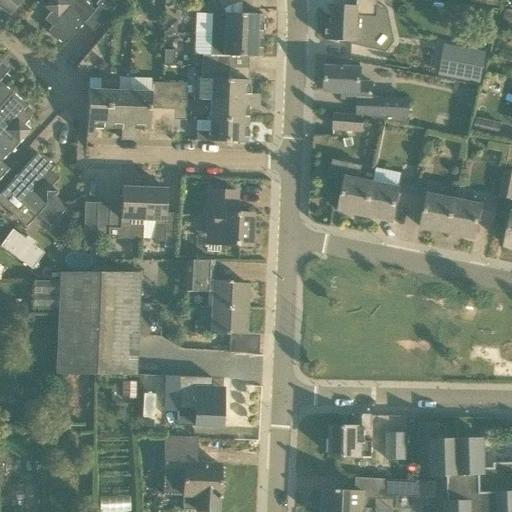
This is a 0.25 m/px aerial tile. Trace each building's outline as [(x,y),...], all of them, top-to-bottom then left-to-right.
[(22,2),(19,0),(0,0),(0,6),(10,15),(22,2)] [(64,45),(84,23),(95,11),(82,0),(50,0),(44,7),(50,13),(44,20),(55,30),(51,34),(64,45)] [(98,7),(107,15),(116,5),(110,0),(99,0),(95,5),(98,7)] [(107,15),(106,16),(115,24),(131,7),(122,0),(120,0),(116,5),(107,15)] [(211,34),(261,36),(261,15),(241,14),(241,2),(243,1),(242,0),(214,0),(205,3),(209,14),(211,14),(211,34)] [(333,5),(333,6),(332,24),(327,24),(326,41),(357,42),(358,15),(377,17),(378,0),(357,0),(357,6),(333,5)] [(88,79),(110,53),(111,32),(108,29),(75,67),(88,79)] [(260,57),(261,36),(211,34),(210,55),(202,55),(202,67),(228,68),(228,56),(260,57)] [(452,46),(446,77),(480,83),(486,52),(452,46)] [(164,50),(164,65),(174,65),(174,50),(164,50)] [(227,80),(228,68),(202,67),(201,79),(211,80),(210,100),(258,102),(258,95),(248,94),(248,80),(227,80)] [(361,68),(326,67),(325,92),(344,93),(343,99),(359,99),(358,116),(364,116),(408,126),(409,100),(372,99),(373,83),(361,82),(361,68)] [(107,128),(109,78),(100,77),(99,91),(87,90),(86,138),(94,138),(94,127),(107,128)] [(127,139),(129,91),(117,91),(118,78),(109,78),(107,128),(121,128),(120,139),(127,139)] [(161,109),(162,83),(150,82),(150,92),(129,91),(127,139),(135,140),(135,129),(149,129),(150,108),(161,109)] [(173,109),(174,83),(162,83),(161,109),(173,109)] [(174,83),(173,109),(186,109),(186,83),(174,83)] [(0,104),(11,92),(2,84),(0,86),(0,104)] [(0,162),(8,153),(9,154),(30,130),(24,125),(30,118),(23,111),(19,108),(23,103),(11,92),(0,104),(0,162)] [(258,109),(258,102),(210,100),(210,121),(247,122),(247,109),(258,109)] [(364,116),(358,116),(334,114),(333,130),(363,132),(364,116)] [(501,123),(479,117),(476,131),(498,136),(501,123)] [(246,143),(247,122),(210,121),(209,132),(196,132),(196,141),(209,141),(209,142),(246,143)] [(50,164),(37,153),(0,193),(0,200),(3,204),(12,195),(50,228),(65,209),(52,198),(57,192),(51,187),(59,178),(47,168),(50,164)] [(359,179),(362,166),(333,160),(329,178),(346,181),(340,212),(366,217),(373,182),(359,179)] [(0,162),(0,179),(9,170),(8,169),(0,162)] [(504,170),(499,197),(511,199),(511,171),(507,171),(504,170)] [(411,207),(415,186),(400,183),(399,187),(373,182),(366,217),(393,222),(396,204),(411,207)] [(448,234),(455,199),(430,194),(431,189),(415,186),(411,207),(426,210),(422,228),(448,234)] [(142,220),(143,188),(121,187),(121,206),(109,206),(108,228),(107,237),(119,237),(119,220),(142,220)] [(154,242),(172,242),(174,214),(165,213),(166,189),(143,188),(142,220),(154,221),(154,242)] [(237,191),(209,190),(206,244),(251,246),(252,214),(236,213),(237,191)] [(455,199),(448,234),(475,239),(479,221),(494,224),(498,203),(482,200),(481,204),(455,199)] [(95,236),(96,203),(84,202),(83,248),(95,248),(95,236)] [(109,206),(109,203),(96,203),(95,236),(107,237),(108,228),(109,206)] [(27,236),(25,239),(12,229),(0,244),(0,246),(32,270),(44,253),(34,246),(36,243),(27,236)] [(139,272),(104,272),(105,260),(95,260),(95,272),(59,272),(54,374),(135,375),(139,272)] [(211,307),(247,309),(248,284),(230,284),(230,281),(212,280),(213,261),(187,261),(186,291),(212,293),(211,307)] [(139,304),(138,339),(160,341),(161,306),(139,304)] [(245,334),(247,309),(211,307),(210,322),(194,321),(193,333),(210,334),(228,335),(228,333),(245,334)] [(165,390),(165,375),(143,375),(144,390),(165,390)] [(178,411),(195,412),(194,426),(222,427),(223,399),(211,398),(212,378),(180,377),(178,411)] [(143,394),(142,417),(154,418),(155,394),(143,394)] [(370,428),(371,416),(355,415),(354,427),(332,427),(331,457),(372,457),(372,441),(365,441),(365,428),(370,428)] [(140,419),(139,432),(153,433),(154,420),(140,419)] [(387,459),(405,460),(406,433),(387,433),(387,459)] [(196,506),(196,511),(217,511),(217,499),(220,499),(220,496),(219,496),(220,465),(195,464),(196,439),(165,438),(164,469),(184,469),(182,496),(185,496),(185,506),(196,506)] [(448,476),(448,482),(449,501),(446,501),(446,511),(511,511),(511,462),(494,463),(494,468),(485,468),(484,438),(432,439),(433,477),(448,476)] [(376,479),(375,493),(375,495),(419,497),(420,481),(376,479)] [(35,483),(9,484),(10,507),(35,507),(35,483)] [(365,509),(365,494),(365,493),(341,492),(341,490),(337,490),(337,491),(324,491),(324,492),(323,509),(321,509),(320,511),(369,511),(369,509),(365,509)] [(102,511),(109,511),(131,511),(131,495),(102,496),(102,511)]
